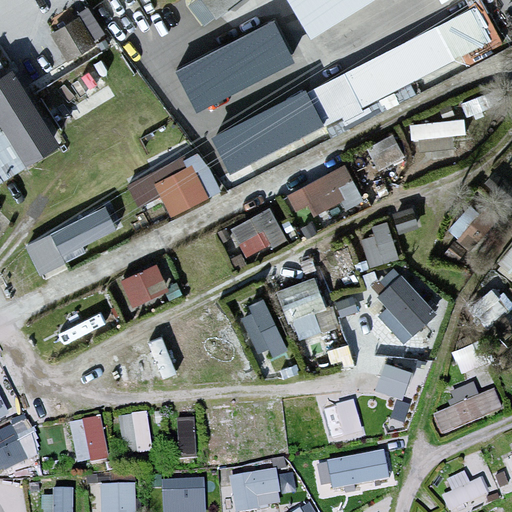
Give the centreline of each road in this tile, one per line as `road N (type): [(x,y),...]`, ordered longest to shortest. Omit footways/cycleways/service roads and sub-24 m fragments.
road 1 (track): [(7,315),(26,359),(58,370),(327,232),(475,169),(511,128)]
road 2 (track): [(500,65),(0,319)]
road 3 (track): [(333,382),(131,402),(91,397),(58,370)]
road 4 (track): [(403,511),(432,460),(511,424)]
